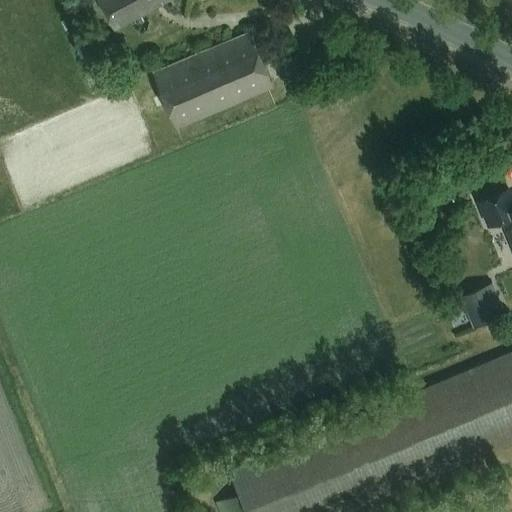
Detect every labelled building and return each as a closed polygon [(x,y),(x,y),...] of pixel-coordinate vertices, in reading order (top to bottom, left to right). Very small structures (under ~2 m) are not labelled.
[(113,31),(169,0),(99,0),(100,6),(113,31)] [(273,86),(250,32),(152,73),(175,128),(273,86)] [(511,203),(506,188),(477,200),(488,225),(502,219),(511,243),(511,203)] [(492,282),(460,295),(474,326),(505,313),(492,282)] [(337,511),(511,439),(511,351),(227,469),(237,494),(215,504),(218,511),(337,511)]
